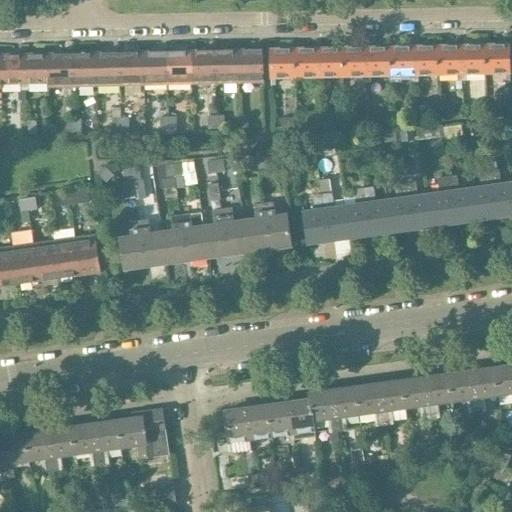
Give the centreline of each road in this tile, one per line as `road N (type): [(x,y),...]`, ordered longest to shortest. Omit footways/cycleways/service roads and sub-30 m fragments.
road 1 (residential): [(80,24),(511,12)]
road 2 (tertiary): [(180,355),(511,309)]
road 3 (tertiary): [(0,380),(180,355)]
road 4 (residential): [(180,355),(202,511)]
